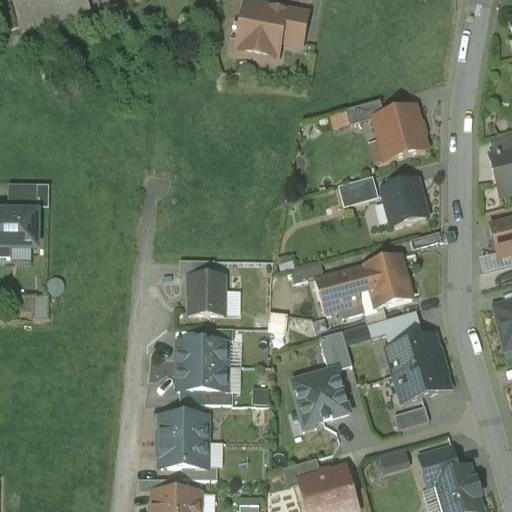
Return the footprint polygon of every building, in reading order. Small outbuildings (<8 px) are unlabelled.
[(85,0),(10,0),(24,45),(94,26),(85,0)] [(269,12),(245,7),(236,56),(262,61),(264,55),(278,57),(280,47),(301,51),(307,20),(286,15),(283,11),(273,9),(269,12)] [(85,38),(55,48),(61,67),(91,57),(85,38)] [(379,105),(345,114),(349,130),(374,123),(384,120),(379,105)] [(384,120),(374,123),(377,135),(382,137),(389,165),(425,155),(422,143),(425,139),(421,127),(417,124),(414,112),(384,120)] [(511,151),(489,158),(501,202),(511,199),(511,151)] [(372,182),(338,192),(343,213),(378,203),(372,182)] [(416,185),(382,194),(392,231),(426,222),(416,185)] [(38,192),(11,193),(11,211),(39,210),(38,192)] [(40,213),(0,213),(0,254),(40,255),(40,213)] [(511,224),(490,230),(498,261),(511,257),(511,224)] [(400,262),(364,271),(364,273),(315,286),(323,317),(361,307),(358,296),(370,293),(375,314),(411,304),(400,262)] [(240,269),(197,269),(197,311),(240,311),(240,269)] [(50,318),(51,299),(24,299),(24,318),(50,318)] [(511,307),(495,312),(506,354),(511,352),(511,307)] [(233,334),(205,334),(205,345),(233,346),(233,334)] [(341,338),(318,344),(328,378),(336,375),(336,376),(351,372),(341,338)] [(441,367),(433,340),(386,354),(394,381),(441,367)] [(226,348),(178,347),(178,371),(226,372),(226,348)] [(441,367),(394,381),(402,408),(449,394),(441,367)] [(226,372),(178,371),(177,395),(226,396),(226,372)] [(328,378),(293,388),(305,431),(348,418),(336,376),(336,375),(328,378)] [(232,398),(204,398),(204,409),(232,410),(232,398)] [(202,410),(179,409),(178,421),(202,421),(202,410)] [(424,412),(393,421),(398,436),(429,427),(424,412)] [(178,421),(161,421),(161,447),(206,448),(206,422),(202,421),(178,421)] [(206,448),(161,447),(160,473),(181,473),(205,473),(205,472),(206,448)] [(451,452),(419,461),(426,486),(433,483),(433,482),(457,474),(451,452)] [(409,454),(384,459),(386,475),(412,471),(409,454)] [(316,464),(282,474),(287,491),(298,488),(298,487),(321,480),(316,464)] [(457,474),(433,482),(433,483),(437,495),(433,496),(437,511),(480,511),(477,501),(479,500),(475,485),(472,486),(468,471),(457,474)] [(205,473),(181,473),(181,485),(217,486),(217,472),(205,472),(205,473)] [(321,480),(298,487),(298,488),(305,511),(356,511),(345,473),(321,480)] [(161,485),(137,485),(137,497),(153,497),(161,497),(161,485)] [(175,485),(161,485),(161,497),(175,497),(175,485)] [(161,497),(153,497),(152,511),(199,511),(202,510),(202,501),(199,497),(175,497),(161,497)]
